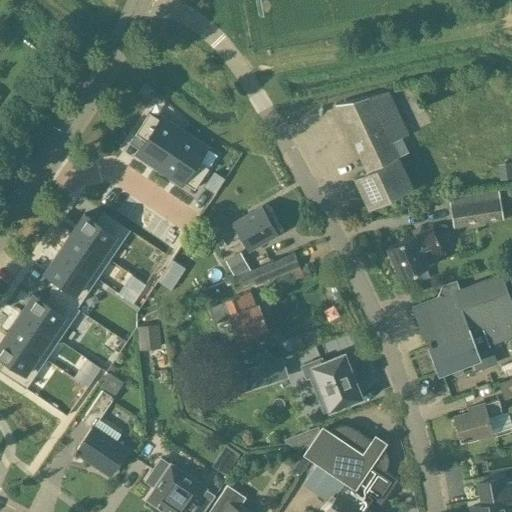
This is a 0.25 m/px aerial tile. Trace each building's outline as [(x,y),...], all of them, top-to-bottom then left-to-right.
[(395,106),(389,91),(334,105),(366,172),(397,157),(408,152),(402,138),(409,135),(395,106)] [(132,152),(155,168),(180,131),(157,116),(155,119),(145,111),(131,132),(141,139),(132,152)] [(202,147),(180,131),(155,168),(177,183),(179,180),(190,188),(204,167),(193,160),(202,147)] [(397,157),(366,172),(354,178),(369,209),(412,189),(397,157)] [(214,173),(205,186),(215,193),(224,179),(214,173)] [(498,188),(448,196),(453,228),(503,220),(498,188)] [(262,208),(234,224),(226,229),(240,252),(247,247),(248,249),(276,233),(262,208)] [(79,212),(67,231),(104,256),(123,227),(97,210),(91,219),(79,212)] [(412,230),(414,236),(387,248),(400,278),(428,266),(426,260),(443,253),(432,226),(420,231),(418,227),(412,230)] [(104,256),(67,231),(54,250),(91,275),(104,256)] [(45,287),(74,307),(74,306),(72,305),(91,275),(54,250),(41,270),(51,277),(45,287)] [(225,261),(226,264),(224,265),(228,274),(226,275),(230,282),(238,278),(251,270),(240,252),(225,261)] [(275,261),(251,270),(238,278),(242,287),(255,281),(256,285),(281,275),(275,261)] [(442,284),(436,299),(414,308),(429,348),(482,328),(489,346),(511,336),(511,306),(500,276),(460,291),(456,279),(442,284)] [(28,291),(15,310),(54,337),(74,307),(45,287),(44,288),(46,290),(40,299),(28,291)] [(245,309),(240,295),(209,308),(215,324),(228,319),(237,341),(238,340),(239,345),(257,338),(256,333),(268,329),(259,304),(245,309)] [(54,337),(15,310),(3,329),(42,356),(54,337)] [(161,349),(159,325),(138,327),(140,351),(161,349)] [(496,363),(489,346),(482,328),(429,348),(439,373),(472,361),(476,371),(496,363)] [(0,370),(22,386),(42,356),(3,329),(0,333),(0,356),(1,357),(0,357),(0,370)] [(312,329),(293,334),(296,347),(315,342),(312,329)] [(323,413),(328,411),(328,412),(363,398),(344,351),(322,359),(321,356),(300,365),(305,379),(309,378),(323,413)] [(282,357),(244,369),(250,389),(288,377),(282,357)] [(81,421),(92,428),(75,453),(88,462),(89,461),(110,475),(127,450),(93,427),(121,386),(107,377),(100,388),(102,390),(81,421)] [(511,380),(499,385),(504,400),(511,396),(511,380)] [(499,400),(484,404),(468,408),(469,412),(453,417),(460,442),(492,433),(488,418),(503,414),(499,400)] [(398,480),(385,471),(388,465),(388,458),(386,452),(381,447),(383,443),(376,438),(373,442),(353,428),(350,426),(347,425),(344,425),(340,425),(337,426),(334,428),(332,430),(329,433),(323,428),(305,454),(311,458),(310,460),(323,468),(309,489),(330,504),(325,511),(369,511),(366,509),(372,499),(381,505),(398,480)] [(203,511),(215,496),(161,458),(145,481),(154,488),(146,500),(147,500),(164,511),(203,511)] [(479,484),(481,492),(484,505),(472,508),(473,511),(505,511),(505,509),(511,508),(511,481),(500,484),(500,480),(479,484)] [(245,498),(227,485),(213,506),(222,511),(240,511),(237,510),(245,498)]
